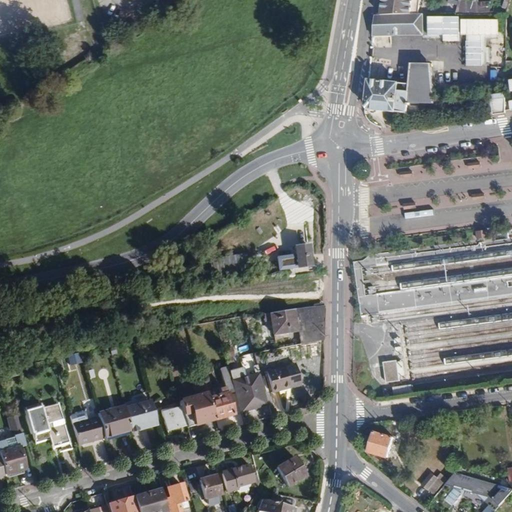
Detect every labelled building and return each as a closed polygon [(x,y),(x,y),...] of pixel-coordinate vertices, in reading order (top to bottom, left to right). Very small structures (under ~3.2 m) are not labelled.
[(383,0),(382,15),(421,14),(422,0),(383,0)] [(459,1),(458,11),(488,12),(489,2),(459,1)] [(382,15),(375,15),(373,37),(422,35),(423,14),(421,14),(382,15)] [(443,35),(443,41),(459,41),(459,16),(428,16),(428,35),(443,35)] [(433,104),(431,61),(413,61),(409,84),(368,80),(365,107),(368,109),(374,110),(406,113),(407,104),(433,104)] [(505,90),(490,92),(494,112),(507,111),(505,90)] [(481,169),(480,162),(468,163),(469,170),(481,169)] [(487,230),(476,231),(477,240),(488,239),(487,230)] [(294,248),(295,257),(292,258),(277,260),(279,272),(295,269),(296,269),(311,267),(308,247),(294,248)] [(247,270),(244,255),(207,261),(209,277),(247,270)] [(323,341),(323,318),(323,309),(321,305),(292,310),(292,311),(296,333),(300,346),(323,341)] [(296,333),(292,311),(269,315),(272,336),(296,333)] [(233,358),(230,349),(223,351),(227,366),(232,364),(231,359),(233,358)] [(404,376),(403,362),(397,362),(396,361),(383,362),(386,382),(399,381),(398,376),(404,376)] [(299,383),(294,365),(264,373),(270,395),(286,391),(285,387),(299,383)] [(229,372),(227,368),(219,370),(223,384),(231,382),(229,372)] [(18,376),(17,369),(6,371),(8,379),(18,376)] [(242,379),(239,369),(229,372),(231,382),(242,379)] [(210,387),(206,374),(200,376),(204,389),(210,387)] [(267,406),(258,374),(254,375),(242,379),(231,382),(235,394),(241,414),(267,406)] [(207,399),(200,376),(190,378),(195,397),(179,402),(180,408),(185,425),(186,429),(213,421),(207,399)] [(232,416),(227,397),(235,394),(231,382),(223,384),(224,389),(218,391),(219,395),(207,399),(213,421),(232,416)] [(412,393),(412,385),(394,387),(394,396),(412,393)] [(93,401),(88,386),(82,388),(86,402),(93,401)] [(156,423),(150,401),(124,409),(130,432),(131,434),(140,431),(139,427),(156,423)] [(124,409),(123,407),(97,414),(98,419),(104,438),(104,440),(130,432),(124,409)] [(185,425),(180,408),(160,414),(165,430),(179,427),(185,425)] [(66,436),(59,413),(49,416),(49,414),(43,415),(42,410),(25,415),(34,444),(48,440),(46,433),(52,431),(54,437),(57,436),(58,439),(66,436)] [(22,436),(16,418),(8,420),(12,439),(22,436)] [(101,441),(94,418),(71,425),(77,447),(101,441)] [(104,438),(98,419),(95,420),(100,439),(104,438)] [(140,431),(157,426),(156,423),(139,427),(140,431)] [(180,431),(179,427),(165,430),(167,435),(180,431)] [(69,444),(66,436),(58,439),(57,436),(54,437),(52,431),(46,433),(48,440),(51,450),(69,444)] [(388,458),(394,438),(374,432),(368,452),(388,458)] [(25,447),(22,436),(12,439),(13,442),(8,443),(10,451),(19,449),(25,447)] [(25,472),(19,449),(10,451),(8,443),(0,444),(0,462),(4,477),(25,472)] [(305,478),(294,458),(275,468),(287,488),(305,478)] [(259,487),(256,476),(251,477),(248,466),(242,468),(243,470),(231,474),(230,471),(221,473),(226,493),(237,490),(236,488),(253,484),(254,488),(259,487)] [(511,488),(456,473),(449,482),(447,484),(496,497),(489,505),(496,511),(511,493),(511,488)] [(428,491),(438,479),(432,474),(421,485),(428,491)] [(447,484),(449,482),(441,475),(438,479),(428,491),(435,497),(447,484)] [(220,495),(215,476),(199,481),(204,500),(220,495)] [(179,511),(177,504),(185,502),(180,485),(165,490),(168,500),(162,502),(165,511),(179,511)] [(165,511),(162,502),(159,490),(132,498),(136,511),(165,511)] [(136,511),(132,498),(105,506),(106,507),(107,511),(136,511)] [(293,511),(295,506),(261,498),(259,509),(269,511),(293,511)]
